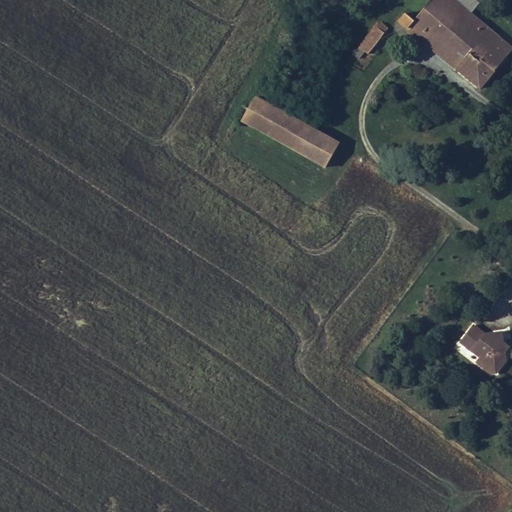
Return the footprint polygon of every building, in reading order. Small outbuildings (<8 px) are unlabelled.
[(487,36),(442,0),(438,0),(415,28),(405,19),(396,29),(478,97),(511,56),(487,36)] [(499,20),(473,0),(442,0),(487,36),(499,20)] [(511,3),(511,1),(510,0),(473,0),(499,20),(511,3)] [(372,34),(356,57),(365,63),(381,40),(372,34)] [(337,151),(327,145),(251,106),(244,119),(238,129),(324,175),(337,151)] [(501,339),(473,321),(454,350),(494,376),(511,349),(511,346),(501,340),(501,339)]
